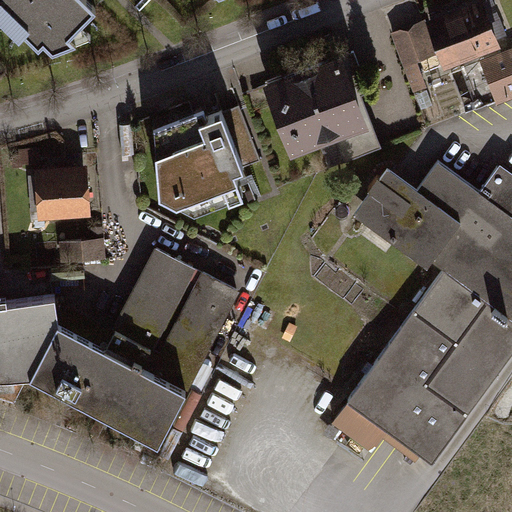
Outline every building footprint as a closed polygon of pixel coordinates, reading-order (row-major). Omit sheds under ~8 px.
[(72,40),(97,13),(82,0),(0,0),(0,12),(40,52),(45,48),(54,56),(78,47),(72,40)] [(479,1),(432,20),(450,64),(497,44),(479,1)] [(416,61),(435,54),(424,23),(395,34),(416,90),(425,86),(416,61)] [(511,50),(484,61),(499,102),(511,96),(511,50)] [(342,58),(271,84),(296,150),(366,124),(342,58)] [(147,196),(182,202),(232,186),(209,115),(159,131),(146,153),(147,196)] [(93,157),(28,160),(31,224),(96,220),(93,157)] [(346,401),(432,462),(511,351),(511,176),(498,167),(479,195),(436,164),(417,191),(386,169),(357,210),(441,270),(346,401)] [(102,238),(56,243),(58,265),(105,261),(102,238)] [(63,301),(55,315),(22,380),(156,448),(236,290),(149,246),(109,324),(63,301)] [(0,380),(22,380),(55,315),(54,296),(0,300),(0,380)]
